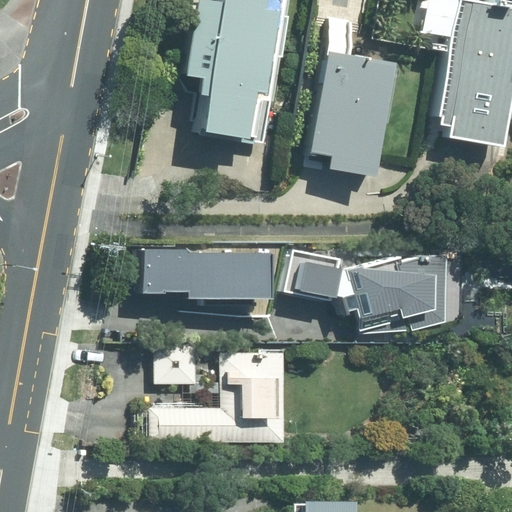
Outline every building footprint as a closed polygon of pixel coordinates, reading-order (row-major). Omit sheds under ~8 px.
[(281,0),(193,0),(183,71),(198,73),(195,90),(205,92),(199,131),(261,140),(281,0)] [(511,70),(511,6),(478,0),(426,0),(421,30),(448,35),(434,113),(439,114),(438,122),(446,124),(444,133),(499,143),(511,70)] [(389,56),(325,47),(310,150),(328,152),(326,166),(372,173),(389,56)] [(205,251),(162,264),(181,329),(221,317),(225,332),(289,313),(294,331),(331,320),(334,331),(409,323),(439,314),(440,301),(440,245),(416,244),(416,253),(394,259),(391,249),(345,263),(341,250),(280,267),(275,250),(210,269),(205,251)] [(191,341),(150,341),(151,380),(191,380),(191,341)] [(279,348),(217,348),(217,404),(148,404),(148,437),(279,437),(279,348)] [(348,511),(349,494),(299,494),(298,511),(348,511)]
